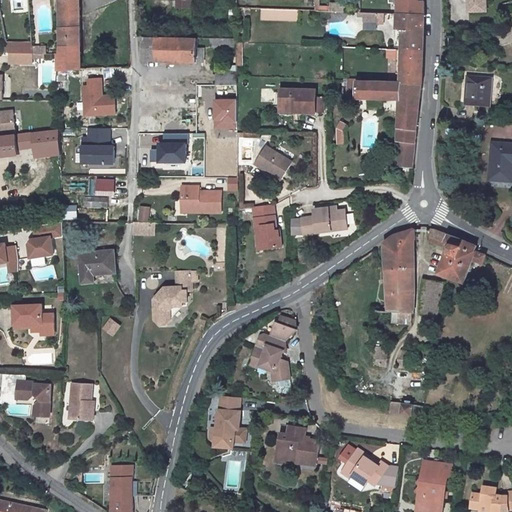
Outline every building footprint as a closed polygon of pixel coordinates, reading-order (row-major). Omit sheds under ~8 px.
[(59,0),(58,55),(56,56),(57,71),(80,71),(79,0),(59,0)] [(319,0),(316,0),(316,10),(329,11),(329,6),(319,5),(319,0)] [(416,1),(415,0),(389,0),(390,2),(396,2),(397,13),(398,13),(424,14),(423,1),(416,1)] [(484,0),(466,0),(466,11),(485,10),(484,0)] [(345,3),(330,3),(329,11),(344,11),(345,3)] [(382,13),(375,12),(360,12),(359,20),(375,20),(375,25),(381,25),(382,13)] [(398,13),(396,28),(396,49),(403,49),(423,50),(424,14),(398,13)] [(198,41),(141,39),(141,62),(197,63),(198,41)] [(423,50),(403,49),(402,81),(402,82),(422,82),(423,50)] [(218,87),(238,87),(238,81),(238,74),(218,74),(218,82),(218,87)] [(493,76),(467,74),(465,101),(490,103),(493,76)] [(357,80),(348,79),(348,98),(400,99),(399,140),(416,140),(422,82),(402,82),(357,81),(357,80)] [(102,80),(89,80),(90,86),(84,87),(85,116),(116,115),(115,97),(102,97),(102,80)] [(238,126),(238,87),(218,87),(218,126),(238,126)] [(317,89),(283,90),(283,107),(299,106),(299,113),(318,113),(328,112),(328,97),(317,97),(317,89)] [(299,106),(283,107),(283,116),(299,116),(299,113),(299,106)] [(14,113),(0,114),(0,136),(16,135),(14,113)] [(350,143),(349,121),(338,122),(339,143),(350,143)] [(110,148),(110,130),(89,129),(89,139),(83,139),(82,164),(114,165),(115,148),(110,148)] [(59,132),(0,138),(0,157),(17,156),(16,148),(33,147),(33,155),(60,152),(59,132)] [(416,140),(399,140),(397,165),(414,165),(416,140)] [(511,142),(493,141),(490,178),(511,179),(511,142)] [(295,163),(268,147),(257,165),(284,181),(295,163)] [(228,190),(238,191),(240,178),(230,177),(228,190)] [(113,197),(114,182),(97,182),(97,197),(113,197)] [(199,188),(181,188),(181,210),(203,210),(203,215),(222,215),(222,192),(199,193),(199,188)] [(105,198),(82,198),(82,207),(105,207),(105,199),(105,198)] [(66,219),(81,218),(80,204),(66,205),(66,219)] [(273,205),(252,208),(256,234),(262,233),(264,249),(281,247),(279,231),(277,231),(273,205)] [(334,208),(313,211),(315,219),(302,221),(304,236),(348,231),(346,211),(334,213),(334,208)] [(304,236),(302,221),(291,222),(291,237),(304,236)] [(51,237),(63,235),(63,222),(34,227),(36,239),(33,240),(33,244),(30,244),(32,258),(54,255),(51,237)] [(133,233),(154,234),(154,223),(134,223),(133,233)] [(435,229),(431,229),(431,236),(453,245),(450,248),(451,251),(447,249),(438,273),(446,276),(464,282),(472,259),(483,263),(487,254),(475,250),(477,245),(464,240),(451,235),(435,229)] [(396,234),(385,242),(385,244),(387,296),(391,297),(389,307),(384,309),(384,312),(399,313),(399,322),(411,323),(412,313),(415,313),(414,294),(413,230),(396,234)] [(262,233),(256,234),(258,250),(264,249),(262,233)] [(6,244),(0,245),(0,264),(8,263),(19,261),(17,247),(7,248),(6,244)] [(113,252),(78,254),(80,284),(92,283),(92,276),(114,274),(113,252)] [(19,261),(8,263),(10,273),(19,271),(19,261)] [(158,294),(154,301),(155,320),(162,325),(167,325),(171,320),(170,312),(175,307),(181,306),(181,303),(185,302),(185,292),(193,291),(192,282),(192,272),(192,270),(177,271),(177,287),(165,287),(165,294),(158,294)] [(427,278),(422,313),(442,316),(448,281),(427,278)] [(42,306),(14,307),(14,330),(28,329),(28,327),(33,326),(33,333),(50,333),(55,327),(55,315),(42,316),(42,306)] [(175,307),(170,312),(171,320),(172,319),(181,306),(175,307)] [(277,351),(280,344),(283,346),(282,335),(289,324),(293,315),(281,310),(277,318),(276,317),(264,342),(255,338),(250,350),(259,354),(257,359),(267,363),(272,365),(273,375),(270,375),(272,381),(277,381),(278,386),(282,389),(287,389),(290,383),(288,372),(285,355),(277,351)] [(116,336),(124,324),(112,316),(104,328),(116,336)] [(56,337),(55,327),(50,333),(42,333),(42,337),(56,337)] [(259,354),(250,350),(247,358),(256,362),(257,359),(259,354)] [(388,352),(375,351),(374,365),(388,366),(388,352)] [(408,354),(399,353),(397,366),(407,367),(408,354)] [(405,371),(403,387),(420,388),(421,372),(405,371)] [(37,382),(26,382),(26,373),(4,372),(3,388),(17,389),(17,399),(32,400),(38,393),(43,399),(35,407),(35,418),(51,418),(52,386),(37,385),(37,382)] [(93,379),(73,378),(72,396),(76,397),(74,414),(94,415),(95,396),(92,396),(93,379)] [(3,388),(3,402),(10,402),(17,402),(17,399),(17,389),(3,388)] [(294,403),(294,396),(285,395),(284,403),(294,403)] [(224,409),(222,426),(220,440),(236,441),(237,442),(240,442),(247,443),(249,429),(241,428),(243,411),(242,411),(244,399),(226,397),(225,409),(224,409)] [(414,405),(392,402),(391,412),(413,415),(414,405)] [(311,429),(292,425),(291,433),(284,432),(280,456),(292,458),(292,456),(301,458),(300,462),(310,464),(320,465),(324,441),(309,439),(311,429)] [(379,462),(356,448),(355,451),(377,464),(379,462)] [(377,464),(355,451),(342,469),(350,476),(351,474),(365,483),(367,480),(373,483),(374,481),(398,485),(401,467),(386,465),(379,461),(379,462),(377,464)] [(454,467),(426,463),(424,479),(419,482),(423,486),(418,490),(422,493),(420,506),(445,510),(450,478),(453,478),(454,467)] [(350,476),(342,469),(338,475),(361,490),(365,483),(351,474),(350,476)] [(132,511),(131,478),(112,477),(114,506),(112,511),(132,511)] [(495,487),(483,485),(482,493),(473,492),(471,507),(480,508),(480,511),(489,511),(499,511),(500,509),(509,509),(508,494),(502,495),(495,493),(495,487)]
